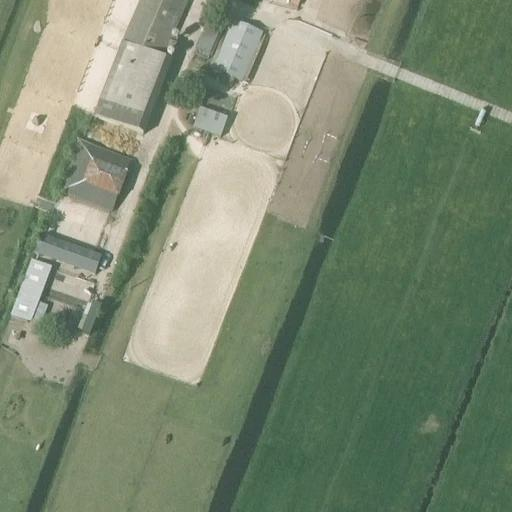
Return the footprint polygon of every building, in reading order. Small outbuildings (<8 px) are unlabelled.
[(179,0),(139,0),(122,44),(100,104),(149,123),(172,64),(167,62),(175,44),(171,42),(188,4),(179,0)] [(210,59),(224,25),(208,18),(194,52),(210,59)] [(263,35),(232,23),(212,72),(222,76),(219,85),(230,89),(234,81),(242,85),(263,35)] [(209,115),(199,112),(192,130),(220,141),(227,121),(209,114),(209,115)] [(131,162),(78,142),(58,195),(111,215),(131,162)] [(101,258),(40,238),(34,257),(95,277),(101,258)] [(10,318),(26,324),(28,320),(40,325),(47,308),(34,303),(47,269),(31,263),(10,318)]
